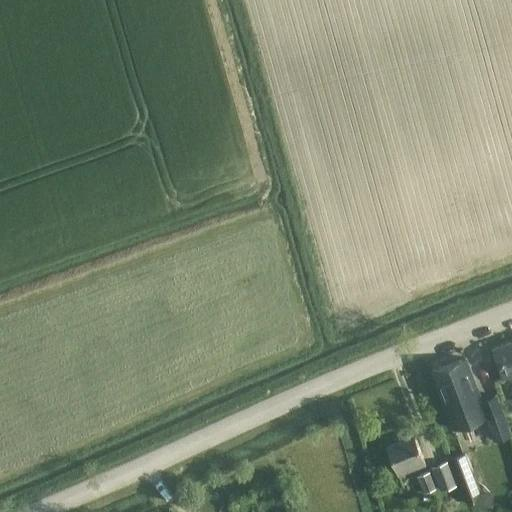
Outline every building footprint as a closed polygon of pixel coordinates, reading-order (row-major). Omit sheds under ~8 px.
[(511,340),(493,348),(503,378),(511,374),(511,340)] [(484,415),(464,358),(432,369),(452,426),(484,415)] [(507,431),(496,397),(483,402),(494,435),(507,431)] [(424,463),(414,435),(386,446),(397,474),(424,463)] [(452,457),(469,503),(491,506),(493,492),(479,491),(465,453),(452,457)] [(455,484),(446,460),(430,466),(439,490),(455,484)] [(434,487),(427,471),(417,475),(424,491),(434,487)]
